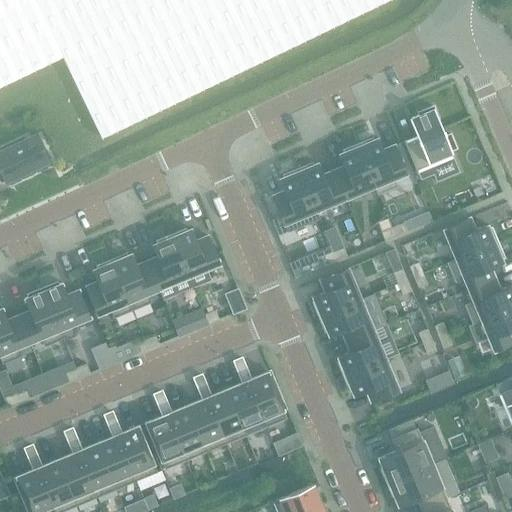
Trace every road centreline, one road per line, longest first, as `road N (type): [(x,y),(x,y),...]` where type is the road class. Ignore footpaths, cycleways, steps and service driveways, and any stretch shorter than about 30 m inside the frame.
road 1 (residential): [(276,315),(0,430)]
road 2 (residential): [(206,137),(461,19)]
road 3 (residential): [(0,235),(206,137)]
road 4 (residential): [(359,511),(276,315)]
road 5 (residential): [(276,315),(206,137)]
road 6 (residential): [(461,19),(511,152)]
